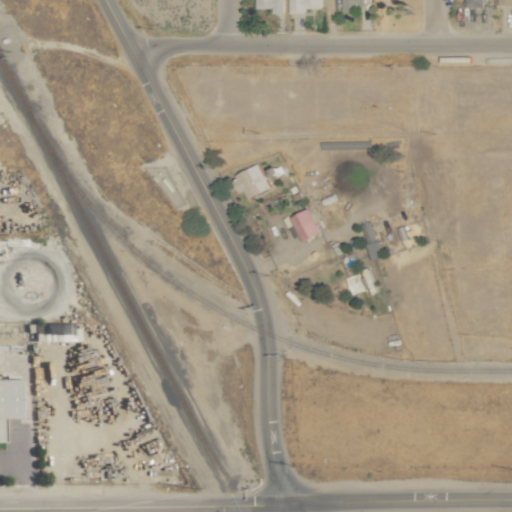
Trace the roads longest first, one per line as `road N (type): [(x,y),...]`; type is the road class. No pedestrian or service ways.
road 1 (tertiary): [(130,46),(259,301),(270,453),(293,503)]
road 2 (residential): [(511,45),(130,46)]
road 3 (secondary): [(293,503),(0,508)]
road 4 (secondary): [(511,498),(293,503)]
